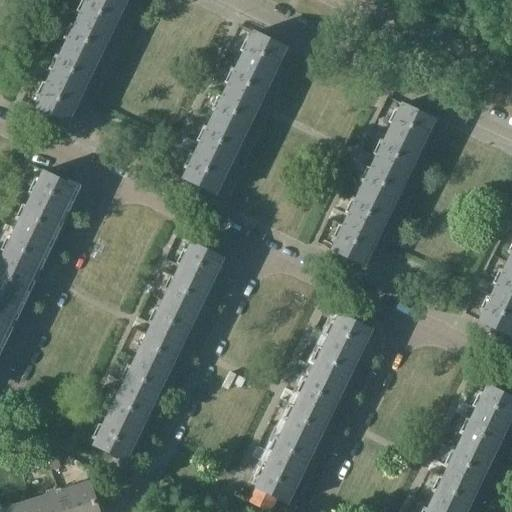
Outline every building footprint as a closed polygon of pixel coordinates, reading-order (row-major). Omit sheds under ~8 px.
[(86,3),(69,39),(65,37),(64,40),(67,42),(64,50),(96,66),(124,8),(107,0),(82,0),(82,1),(86,3)] [(287,50),(253,33),(252,34),(253,35),(251,39),(247,37),(245,40),(249,42),(239,63),(272,79),(286,50),(286,51),(287,50)] [(64,50),(60,58),(56,56),(54,59),(58,61),(41,97),(37,95),(36,98),(40,100),(36,107),(35,107),(35,108),(69,124),(68,123),(96,66),(64,50)] [(244,137),(260,102),(272,79),(239,63),(235,71),(232,69),(230,72),(234,74),(217,110),(213,108),(211,111),(215,113),(211,121),(244,137)] [(398,114),(388,135),(420,150),(434,122),(435,122),(435,121),(401,105),(401,106),(399,110),(395,109),(394,112),(398,114)] [(211,121),(208,129),(204,127),(202,130),(206,132),(189,168),(185,166),(183,169),(187,171),(184,178),(183,178),(182,179),(217,195),(216,194),(244,137),(211,121)] [(392,208),(413,165),(420,150),(388,135),(384,142),(380,141),(379,144),(383,146),(365,181),(361,180),(360,183),(364,185),(360,193),(392,208)] [(77,188),(43,172),(42,173),(43,173),(39,181),(35,179),(34,182),(38,184),(21,220),(17,218),(15,221),(19,223),(15,230),(48,246),(75,189),(76,189),(77,188)] [(365,266),(392,208),(360,193),(356,200),(352,198),(351,202),(355,204),(337,239),(333,237),(332,241),(336,242),(332,250),(331,250),(331,251),(365,267),(365,266)] [(48,246),(15,230),(12,238),(8,236),(6,239),(10,241),(0,262),(0,294),(20,304),(48,246)] [(225,259),(191,242),(190,243),(191,244),(187,251),(183,249),(182,252),(186,254),(168,290),(164,288),(163,292),(167,294),(163,302),(196,317),(223,259),(224,260),(225,259)] [(511,265),(508,264),(504,272),(500,270),(499,273),(503,275),(486,311),(482,309),(480,312),(484,314),(480,322),(480,321),(479,322),(511,337),(511,265)] [(0,345),(20,304),(0,294),(0,345)] [(158,312),(149,330),(141,348),(137,346),(135,349),(139,351),(135,360),(168,376),(196,317),(163,302),(160,309),(156,307),(154,310),(158,312)] [(315,365),(311,373),(343,389),(371,331),(372,331),(372,330),(338,314),(338,315),(339,315),(335,322),(331,321),(330,324),(334,326),(316,362),(312,360),(311,363),(315,365)] [(108,417),(140,433),(168,376),(135,360),(132,366),(128,365),(127,368),(131,370),(113,406),(109,404),(108,407),(111,409),(108,417)] [(287,422),(283,430),(316,446),(343,389),(311,373),(307,380),(304,378),(302,381),(306,383),(289,419),(285,417),(283,420),(287,422)] [(511,397),(487,385),(486,386),(487,387),(483,394),(479,392),(478,395),(482,397),(464,433),(460,431),(459,434),(463,436),(459,444),(492,460),(511,417),(511,397)] [(127,462),(126,461),(140,433),(108,417),(97,438),(94,436),(92,439),(96,441),(94,446),(93,445),(93,446),(127,463),(127,462)] [(256,489),(276,499),(289,505),(289,504),(288,503),(316,446),(283,430),(280,438),(276,436),(274,439),(278,441),(261,477),(257,475),(255,478),(259,480),(256,488),(255,487),(254,488),(256,489)] [(466,511),(492,460),(459,444),(456,452),(452,450),(450,453),(454,455),(437,491),(433,489),(431,492),(435,494),(431,502),(452,511),(466,511)] [(56,455),(45,458),(49,472),(60,469),(56,455)] [(32,511),(98,511),(90,485),(91,485),(91,484),(61,493),(60,490),(56,491),(57,494),(30,503),(32,511)] [(269,511),(270,511),(276,499),(256,489),(250,502),(249,501),(249,502),(269,511)] [(425,511),(452,511),(431,502),(428,509),(424,507),(423,511),(425,511)] [(0,511),(32,511),(30,503),(2,511),(1,508),(0,508),(0,511)]
